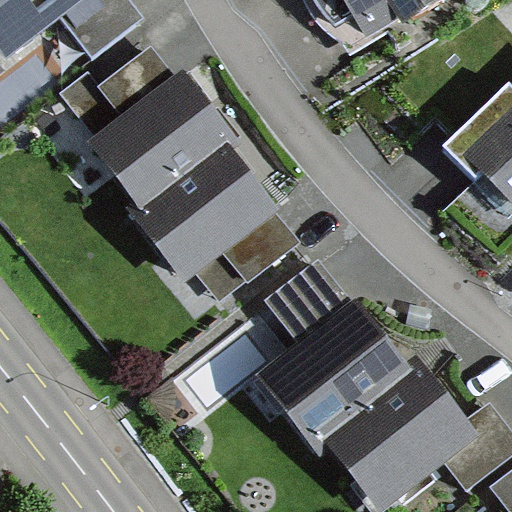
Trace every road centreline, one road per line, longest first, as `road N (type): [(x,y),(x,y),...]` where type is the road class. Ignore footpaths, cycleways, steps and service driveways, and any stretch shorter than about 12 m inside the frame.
road 1 (residential): [(208,0),(340,178),(442,283),(511,340)]
road 2 (secondary): [(113,511),(0,369)]
